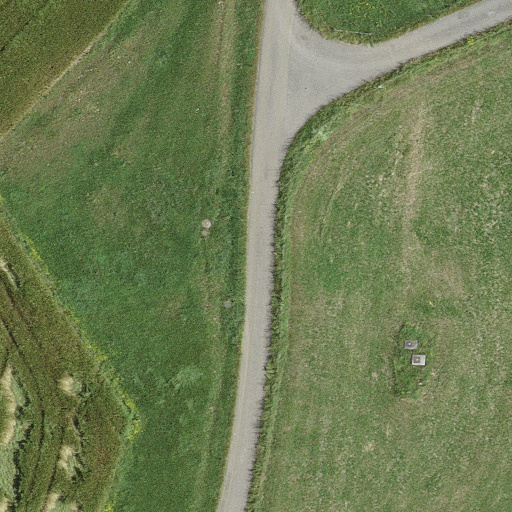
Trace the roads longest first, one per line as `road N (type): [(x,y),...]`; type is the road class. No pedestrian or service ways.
road 1 (track): [(241,511),(289,0)]
road 2 (track): [(278,99),(511,5)]
